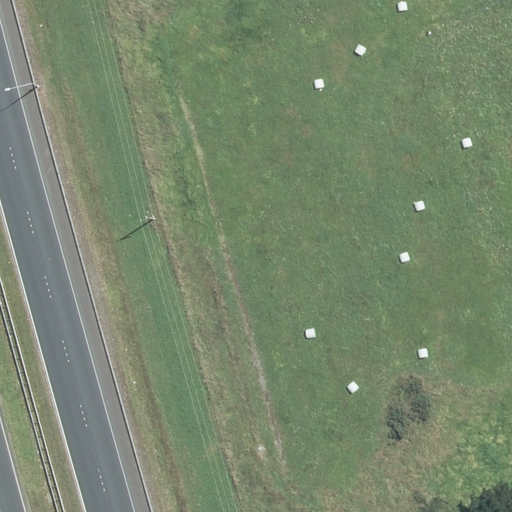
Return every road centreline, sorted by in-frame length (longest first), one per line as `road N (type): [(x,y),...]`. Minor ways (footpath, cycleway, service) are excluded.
road 1 (motorway): [(23,0),(100,511)]
road 2 (motorway): [(86,0),(150,511)]
road 3 (motorway): [(0,84),(116,511)]
